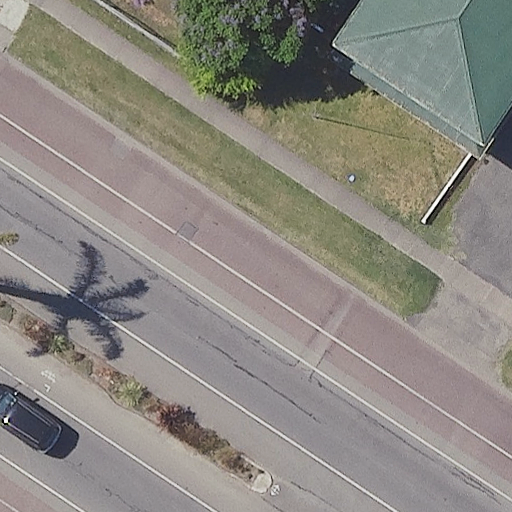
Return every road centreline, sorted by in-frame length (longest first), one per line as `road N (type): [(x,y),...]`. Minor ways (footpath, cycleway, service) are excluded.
road 1 (secondary): [(0,206),(375,458)]
road 2 (secondary): [(146,511),(0,415)]
